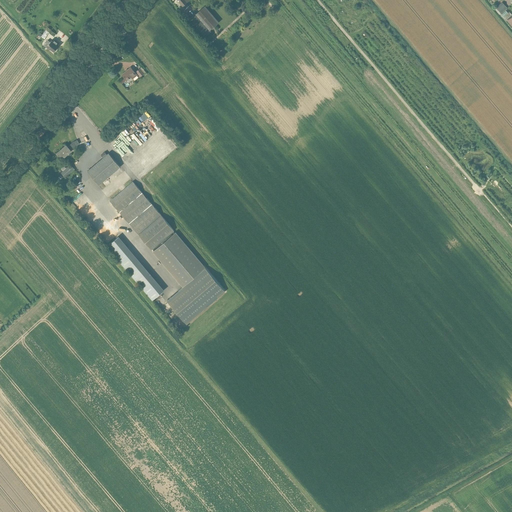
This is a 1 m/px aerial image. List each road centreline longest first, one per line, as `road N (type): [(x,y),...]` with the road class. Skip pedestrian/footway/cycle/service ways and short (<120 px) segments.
road 1 (residential): [(29,128),(64,99),(140,0)]
road 2 (secondary): [(29,128),(127,0)]
